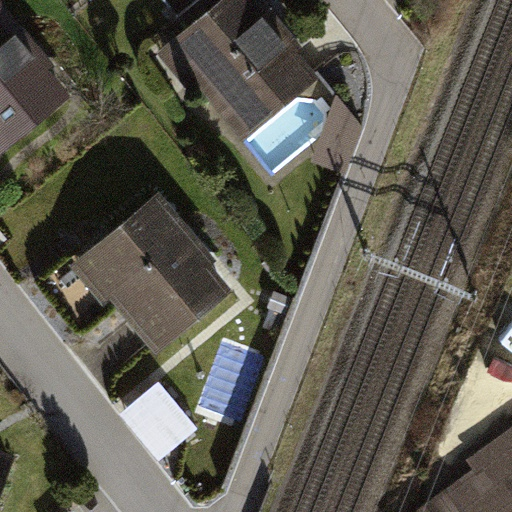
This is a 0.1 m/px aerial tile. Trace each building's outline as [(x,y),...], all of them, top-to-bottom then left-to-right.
[(0,0),(0,155),(71,98),(51,74),(57,70),(46,56),(0,0)] [(255,0),(229,0),(161,56),(191,93),(201,85),(247,139),(320,79),(288,40),(255,0)] [(166,0),(178,16),(197,0),(166,0)] [(163,193),(71,269),(103,307),(111,301),(160,361),(239,296),(216,268),(221,263),(210,249),(163,193)] [(164,456),(205,428),(171,380),(130,408),(164,456)] [(469,475),(420,509),(418,511),(511,511),(511,427),(461,463),(469,475)] [(0,498),(15,456),(0,450),(0,498)]
